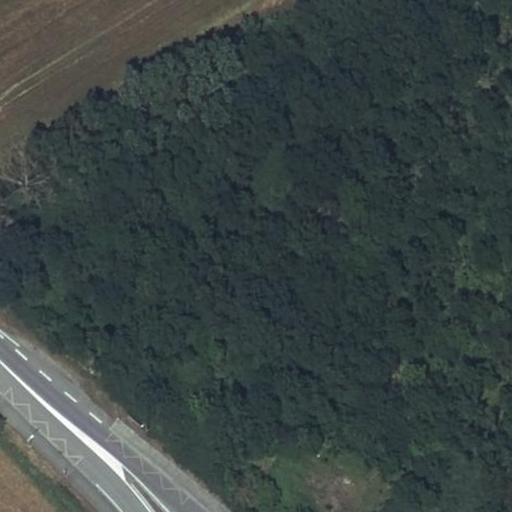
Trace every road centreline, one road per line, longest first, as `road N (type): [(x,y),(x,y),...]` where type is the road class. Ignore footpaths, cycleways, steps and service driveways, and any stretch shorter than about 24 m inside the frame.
road 1 (secondary): [(184,511),(117,448),(4,367)]
road 2 (secondary): [(4,367),(138,511)]
